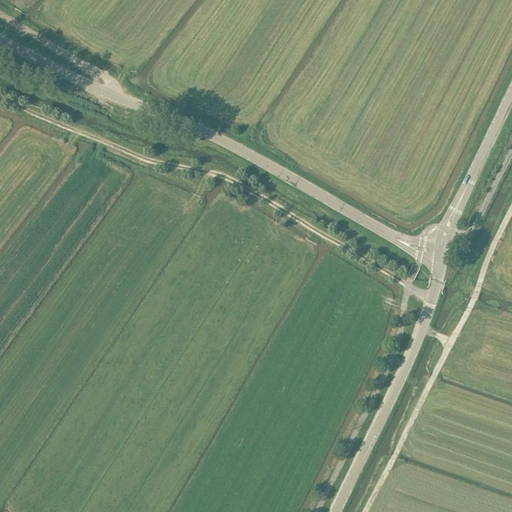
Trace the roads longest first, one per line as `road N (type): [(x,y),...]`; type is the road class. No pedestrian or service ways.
road 1 (track): [(0,99),(156,163),(224,175),(430,297)]
road 2 (unclassified): [(400,241),(212,134),(0,40)]
road 3 (track): [(365,511),(511,209)]
road 4 (unclassified): [(335,511),(422,328),(438,264)]
road 5 (unclassified): [(459,203),(511,94)]
